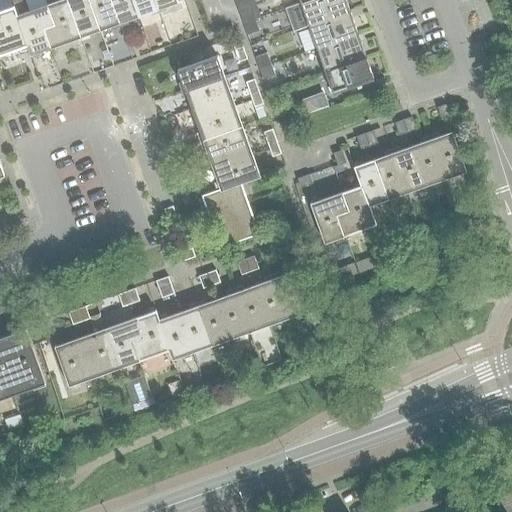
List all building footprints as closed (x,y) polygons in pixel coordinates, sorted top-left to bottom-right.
[(66,0),(57,0),(46,4),(54,25),(43,29),(49,48),(71,40),(73,44),(81,41),(66,0)] [(66,0),(81,41),(89,38),(88,34),(99,30),(87,0),(66,0)] [(87,0),(99,30),(111,26),(112,30),(119,28),(109,0),(87,0)] [(109,0),(119,28),(128,25),(126,20),(137,16),(131,0),(109,0)] [(131,0),(137,16),(148,12),(150,17),(158,14),(152,0),(131,0)] [(175,0),(152,0),(158,14),(166,11),(164,7),(176,3),(175,0)] [(349,12),(344,0),(308,0),(299,3),(308,26),(349,12)] [(46,4),(16,15),(15,15),(28,50),(27,50),(29,55),(30,55),(32,59),(38,57),(37,52),(49,48),(43,29),(54,25),(46,4)] [(13,6),(0,10),(0,56),(18,50),(19,53),(27,50),(28,50),(15,15),(16,15),(13,6)] [(254,20),(250,8),(238,12),(242,24),(254,20)] [(316,49),(357,34),(349,12),(308,26),(316,49)] [(254,20),(242,24),(246,36),(258,31),(254,20)] [(365,57),(357,34),(316,49),(324,72),(365,57)] [(238,63),(246,60),(242,47),(233,50),(238,63)] [(266,53),(254,58),(259,69),(270,65),(266,53)] [(178,92),(223,76),(216,56),(176,70),(181,83),(176,84),(178,92)] [(324,72),(332,95),(373,80),(365,57),(324,72)] [(270,65),(259,69),(263,80),(274,76),(270,65)] [(216,113),(234,106),(223,76),(178,92),(182,101),(186,99),(190,110),(212,102),(216,113)] [(245,84),(249,96),(258,93),(254,80),(245,84)] [(258,93),(249,96),(254,108),(263,105),(258,93)] [(196,141),(241,125),(234,106),(216,113),(212,102),(190,110),(198,132),(193,133),(196,141)] [(440,120),(445,118),(449,117),(445,105),(435,108),(440,120)] [(286,108),(274,112),(278,124),(290,119),(286,108)] [(401,121),(405,132),(413,129),(409,118),(401,121)] [(401,121),(392,124),(396,135),(405,132),(401,121)] [(252,157),(241,125),(196,141),(199,150),(204,148),(208,160),(229,152),(234,164),(252,157)] [(272,130),(264,133),(268,145),(276,142),(272,130)] [(363,134),(368,146),(376,143),(372,131),(363,134)] [(437,133),(430,135),(446,178),(465,171),(451,132),(438,136),(437,133)] [(355,137),(358,144),(359,149),(368,146),(363,134),(355,137)] [(422,142),(411,146),(426,185),(446,178),(430,135),(421,138),(422,142)] [(276,142),(268,145),(272,157),(280,154),(276,142)] [(399,146),(390,149),(406,192),(426,185),(411,146),(400,150),(399,146)] [(384,155),(373,159),(387,199),(406,192),(390,149),(383,152),(384,155)] [(332,154),(337,166),(345,163),(341,151),(332,154)] [(259,177),(252,157),(234,164),(229,152),(208,160),(219,189),(219,190),(241,183),(259,177)] [(353,167),(358,182),(359,184),(361,184),(368,206),(387,199),(373,159),(361,164),(360,160),(353,163),(354,166),(353,167)] [(296,179),(298,183),(299,188),(312,183),(309,175),(296,179)] [(375,224),(368,206),(361,184),(359,184),(358,182),(351,185),(352,188),(341,192),(347,210),(336,214),(344,236),(375,224)] [(248,203),(241,183),(219,190),(219,189),(199,196),(199,198),(195,200),(198,207),(202,205),(210,228),(232,220),(228,209),(248,203)] [(323,243),(344,236),(336,214),(347,210),(341,192),(318,200),(317,197),(309,200),(310,203),(309,203),(323,243)] [(259,234),(248,203),(228,209),(232,220),(210,228),(214,240),(210,241),(212,249),(217,247),(218,249),(259,234)] [(162,209),(167,222),(176,219),(171,207),(162,209)] [(291,254),(288,247),(277,250),(279,259),(291,254)] [(181,262),(193,257),(190,249),(178,253),(181,262)] [(384,250),(372,254),(373,257),(376,266),(388,261),(384,250)] [(245,260),(249,271),(257,268),(253,257),(245,260)] [(355,263),(358,273),(377,267),(376,266),(373,257),(355,263)] [(245,260),(236,263),(240,274),(249,271),(245,260)] [(352,264),(339,269),(342,279),(356,274),(352,264)] [(215,271),(206,273),(211,285),(219,282),(215,271)] [(271,274),(286,318),(307,310),(292,271),(281,275),(279,271),(271,274)] [(206,273),(198,277),(202,288),(211,285),(206,273)] [(254,285),(268,325),(286,318),(271,274),(262,277),(264,281),(254,285)] [(154,282),(157,290),(169,286),(166,278),(154,282)] [(232,288),(248,332),(268,325),(254,285),(242,289),(241,285),(232,288)] [(169,286),(157,290),(160,299),(172,294),(169,286)] [(215,299),(229,338),(248,332),(232,288),(224,291),(225,295),(215,299)] [(126,293),(131,304),(139,301),(135,289),(126,293)] [(126,293),(118,296),(122,307),(131,304),(126,293)] [(193,302),(209,346),(229,338),(215,299),(203,303),(201,299),(193,302)] [(191,352),(209,346),(193,302),(186,305),(188,309),(176,313),(191,352)] [(0,397),(44,382),(24,326),(11,331),(3,306),(0,306),(0,397)] [(76,310),(81,322),(89,319),(85,307),(76,310)] [(130,341),(137,361),(167,350),(168,349),(155,316),(157,315),(155,310),(152,310),(151,307),(145,309),(146,313),(134,317),(141,336),(130,341)] [(76,310),(67,314),(72,326),(81,322),(76,310)] [(168,349),(167,350),(171,359),(191,352),(176,313),(166,317),(164,312),(157,315),(155,316),(168,349)] [(103,324),(118,367),(137,361),(130,341),(141,336),(134,317),(112,325),(111,321),(103,324)] [(96,330),(85,334),(92,355),(80,359),(87,379),(118,367),(103,324),(95,327),(96,330)] [(68,386),(87,379),(80,359),(92,355),(85,334),(62,343),(61,339),(54,341),(55,345),(53,346),(68,386)] [(151,398),(143,376),(124,382),(132,405),(151,398)] [(19,414),(1,420),(5,432),(23,426),(19,414)] [(510,511),(511,511),(511,487),(505,490),(503,486),(490,491),(497,511),(510,511)]
